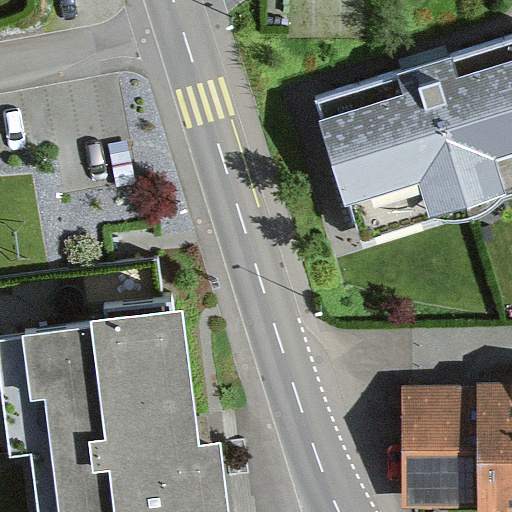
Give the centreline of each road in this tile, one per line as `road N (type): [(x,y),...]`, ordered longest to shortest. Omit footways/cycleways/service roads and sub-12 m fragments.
road 1 (tertiary): [(175,4),(339,511)]
road 2 (residential): [(0,64),(133,35),(175,4)]
